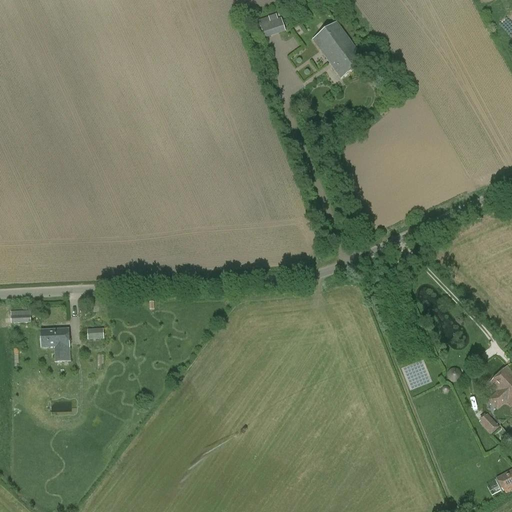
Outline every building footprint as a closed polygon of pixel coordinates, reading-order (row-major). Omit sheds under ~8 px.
[(260,26),(264,39),(285,32),(281,19),(277,20),(276,15),(268,18),(270,23),(260,26)] [(342,59),(355,49),(336,23),(313,41),(330,64),(340,56),(342,59)] [(341,79),(365,62),(355,49),(342,59),(340,56),(330,64),(341,79)] [(11,325),(30,325),(30,312),(11,312),(11,325)] [(55,364),(70,363),(68,330),(41,332),(41,349),(55,348),(55,364)] [(102,331),(87,331),(88,340),(103,340),(102,331)] [(489,384),(497,392),(492,396),(502,407),(507,403),(511,408),(511,373),(507,368),(489,384)] [(479,423),(490,435),(498,427),(487,415),(485,417),(484,416),(479,420),(480,422),(479,423)] [(511,470),(496,479),(503,493),(511,488),(511,470)]
